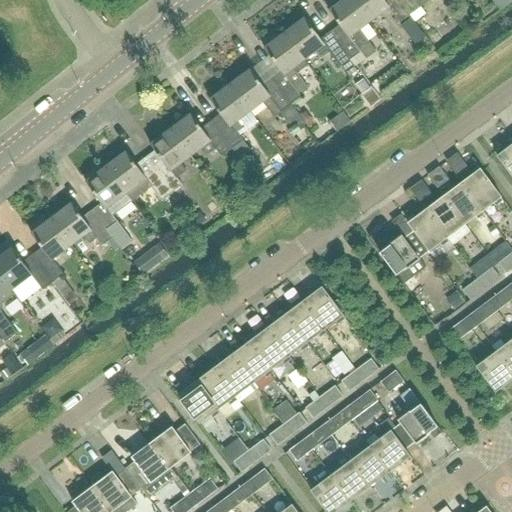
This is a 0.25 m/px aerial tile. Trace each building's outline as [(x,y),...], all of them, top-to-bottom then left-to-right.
[(370,22),(352,0),(343,0),(329,11),(340,25),(330,32),(351,60),(371,45),(359,30),(370,22)] [(398,0),(352,0),(370,22),(389,8),(400,23),(410,16),(398,0)] [(398,0),(410,16),(421,7),(420,6),(428,0),(398,0)] [(350,61),(351,60),(330,32),(321,39),(305,18),(285,33),(305,60),(324,46),(340,68),(342,67),(349,77),(357,71),(350,61)] [(294,68),(305,60),(285,33),(264,48),(280,70),(271,77),(292,105),(302,97),(299,92),(307,86),(294,68)] [(251,70),(230,85),(250,112),(263,102),(275,117),(280,113),(287,123),(299,114),(292,105),(271,77),(261,84),(251,70)] [(240,119),(250,112),(230,85),(210,100),(221,115),(211,121),(232,149),(243,141),(237,133),(246,126),(240,119)] [(221,157),(232,149),(211,121),(202,128),(191,114),(171,129),(191,156),(202,148),(206,153),(209,153),(215,148),(221,157)] [(191,156),(171,129),(150,145),(161,159),(152,166),(173,194),(183,186),(176,177),(186,169),(182,164),(191,156)] [(511,145),(505,150),(502,147),(495,153),(511,175),(511,145)] [(162,202),(173,194),(152,166),(142,173),(127,152),(106,167),(126,194),(145,179),(162,202)] [(107,208),(126,194),(106,167),(86,182),(102,203),(92,210),(113,238),(120,247),(130,239),(107,208)] [(459,179),(461,183),(462,183),(483,211),(494,203),(496,205),(502,201),(500,198),(501,197),(480,169),(469,177),(467,173),(459,179)] [(483,211),(462,183),(461,183),(451,190),(449,187),(441,193),(444,196),(465,224),(476,216),(478,219),(485,214),(483,211)] [(444,196),(434,204),(431,200),(423,206),(426,210),(447,238),(448,237),(453,244),(470,231),(465,225),(465,224),(444,196)] [(102,246),(113,238),(92,210),(83,218),(72,203),(52,219),(72,245),(84,236),(89,243),(96,238),(102,246)] [(405,220),(414,231),(429,252),(447,238),(426,210),(416,217),(413,214),(405,220)] [(33,255),(54,283),(64,275),(53,260),(72,245),(52,219),(31,234),(42,248),(33,255)] [(402,235),(388,246),(384,241),(376,247),(380,253),(397,275),(403,283),(426,267),(420,259),(429,252),(414,231),(404,238),(402,235)] [(120,247),(113,238),(110,241),(116,250),(120,247)] [(487,254),(495,264),(511,251),(511,249),(505,240),(487,254)] [(148,250),(158,264),(170,256),(160,242),(148,250)] [(43,291),(54,283),(33,255),(23,262),(13,248),(0,257),(0,273),(12,290),(13,289),(19,297),(37,283),(43,291)] [(507,274),(511,269),(511,252),(499,263),(507,274)] [(477,277),(495,264),(487,254),(469,267),(477,277)] [(492,268),(478,279),(486,289),(500,278),(492,268)] [(0,334),(10,349),(18,342),(2,321),(5,320),(0,313),(0,299),(12,290),(0,273),(0,334)] [(65,275),(55,283),(69,302),(79,295),(65,275)] [(463,290),(471,300),(486,289),(478,279),(463,290)] [(511,289),(509,286),(494,297),(502,307),(511,300),(511,289)] [(334,303),(322,287),(311,295),(309,292),(301,298),(303,301),(304,301),(325,329),(336,321),(339,324),(345,318),(343,316),(344,315),(341,313),(345,310),(337,301),(334,303)] [(33,302),(44,321),(64,308),(53,290),(33,302)] [(497,311),(489,300),(475,312),(483,322),(497,311)] [(325,329),(304,301),(303,301),(293,309),(291,305),(283,311),(286,315),(286,314),(307,343),(319,334),(321,337),(327,332),(325,329)] [(286,314),(286,315),(276,322),(273,319),(265,325),(268,328),(289,356),(300,348),(302,351),(309,346),(307,343),(286,314)] [(470,315),(455,326),(463,337),(478,326),(470,315)] [(289,356),(268,328),(258,336),(255,332),(247,338),(250,341),(272,369),(282,361),(285,364),(291,359),(289,356)] [(511,371),(511,339),(505,345),(500,340),(492,346),(496,352),(497,351),(511,371)] [(271,370),(272,369),(250,341),(240,349),(237,345),(229,351),(232,355),(232,354),(254,383),(255,382),(264,375),(266,378),(273,373),(271,370)] [(496,392),(511,379),(511,371),(497,351),(496,352),(477,367),(496,392)] [(255,382),(254,383),(232,354),(232,355),(222,362),(219,359),(211,365),(214,368),(238,399),(239,402),(259,387),(255,382)] [(371,359),(356,370),(364,381),(379,369),(371,359)] [(214,368),(204,376),(201,372),(193,378),(196,382),(197,381),(218,410),(229,402),(231,404),(238,399),(214,368)] [(349,392),(364,381),(356,370),(341,381),(349,392)] [(396,371),(381,382),(389,393),(404,381),(396,371)] [(218,410),(197,381),(196,382),(186,389),(184,386),(176,391),(200,423),(211,415),(213,418),(220,413),(218,410)] [(335,386),(320,397),(328,408),(343,396),(335,386)] [(383,407),(370,390),(344,410),(352,420),(357,427),(383,407)] [(410,390),(402,396),(412,409),(398,420),(416,444),(430,434),(434,438),(442,432),(438,426),(410,390)] [(313,419),(328,408),(320,397),(305,408),(313,419)] [(352,420),(344,410),(324,425),(332,435),(352,420)] [(299,413),(285,424),(292,434),(307,423),(299,413)] [(152,442),(171,468),(191,452),(200,444),(185,424),(175,431),(172,427),(152,442)] [(278,446),(292,434),(285,424),(270,435),(278,446)] [(332,435),(324,425),(309,436),(317,446),(332,435)] [(371,446),(390,471),(410,456),(391,431),(379,440),(375,434),(366,440),(371,446)] [(304,439),(290,450),(298,461),(312,450),(304,439)] [(264,440),(249,451),(257,461),(271,450),(264,440)] [(135,462),(126,469),(141,489),(150,482),(151,483),(171,468),(152,442),(132,457),(135,462)] [(371,446),(351,461),(370,486),(390,471),(371,446)] [(242,472),(257,461),(249,451),(234,462),(242,472)] [(351,461),(331,475),(350,501),(370,486),(351,461)] [(113,471),(93,487),(111,511),(132,497),(131,496),(141,489),(126,469),(116,476),(113,471)] [(265,469),(250,480),(258,491),(273,480),(265,469)] [(335,511),(350,501),(331,475),(311,491),(327,511),(335,511)] [(191,493),(198,504),(218,489),(210,479),(191,493)] [(253,494),(245,484),(230,495),(238,505),(253,494)] [(68,511),(111,511),(93,487),(72,502),(76,506),(68,511)] [(187,511),(193,508),(198,504),(191,493),(171,508),(173,511),(187,511)] [(225,499),(211,510),(212,511),(229,511),(233,509),(225,499)]
